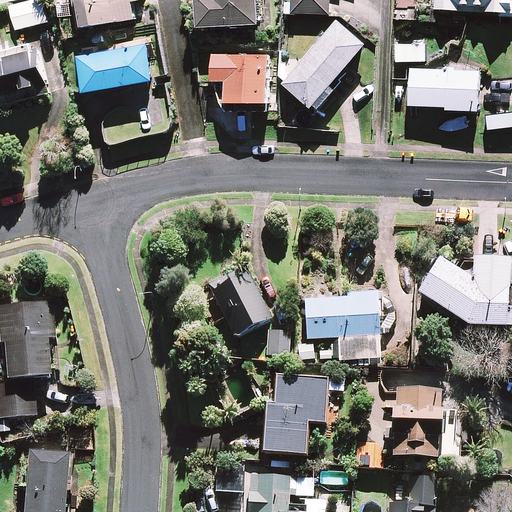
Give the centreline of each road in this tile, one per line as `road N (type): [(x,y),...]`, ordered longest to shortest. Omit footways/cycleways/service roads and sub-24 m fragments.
road 1 (residential): [(511,183),(217,173),(86,204)]
road 2 (residential): [(134,511),(140,405),(86,204)]
road 3 (unknown): [(157,0),(191,179)]
